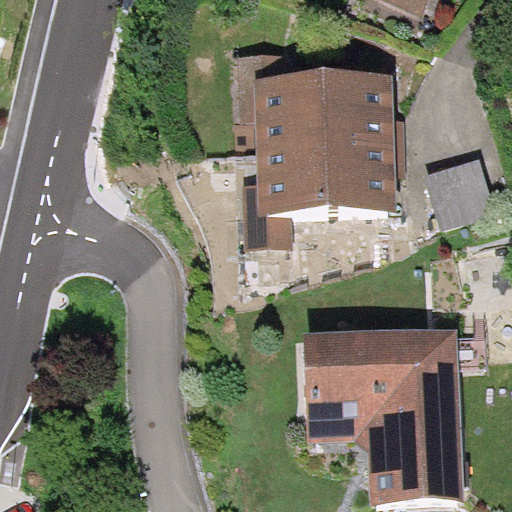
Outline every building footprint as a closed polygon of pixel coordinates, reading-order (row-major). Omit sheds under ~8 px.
[(381,0),(421,20),(430,0),(381,0)] [(393,79),(254,83),(258,219),(267,219),(292,218),(397,214),(395,179),(407,178),(405,122),(394,122),(393,79)] [(480,162),(425,179),(442,233),(497,217),(480,162)] [(293,252),(292,218),(267,219),(268,253),(293,252)] [(458,334),(304,338),(308,444),(356,442),(368,454),(372,508),(464,507),(458,334)]
